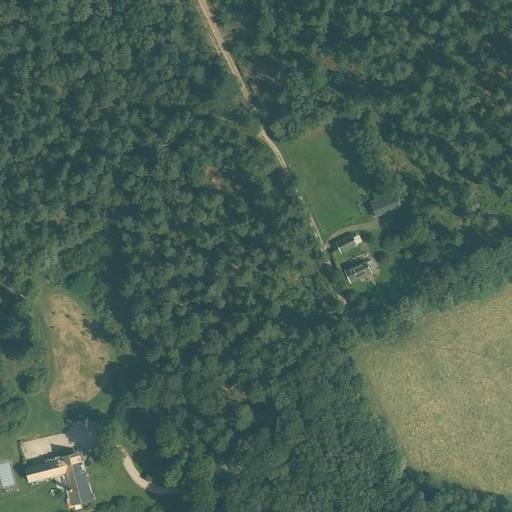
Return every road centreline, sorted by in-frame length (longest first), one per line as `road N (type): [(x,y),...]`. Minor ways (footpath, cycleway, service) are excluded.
road 1 (track): [(355,327),(201,0)]
road 2 (track): [(263,132),(0,73)]
road 3 (unknown): [(21,456),(101,437),(131,477),(164,490),(228,493)]
road 4 (track): [(224,511),(245,450),(341,338)]
road 5 (track): [(341,338),(511,251)]
